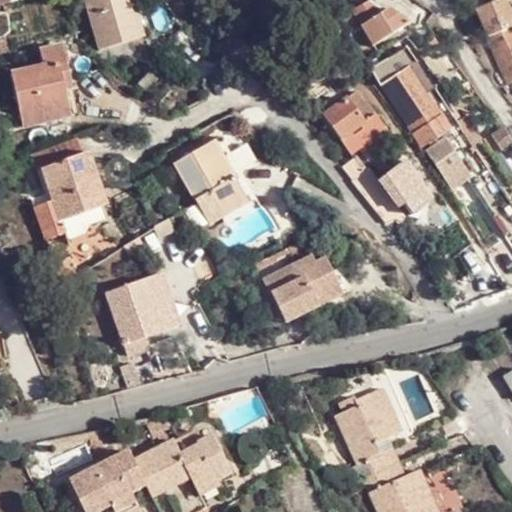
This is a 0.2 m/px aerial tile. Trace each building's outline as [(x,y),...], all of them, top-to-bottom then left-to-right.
[(100,0),(89,4),(106,50),(146,36),(134,0),(100,0)] [(487,39),(511,27),(510,24),(498,0),(493,0),(473,9),(487,39)] [(493,0),(498,0),(510,24),(511,22),(511,0),(493,0)] [(356,16),(365,39),(401,25),(391,2),(356,16)] [(487,39),(508,83),(511,80),(511,27),(487,39)] [(406,43),(365,70),(371,81),(391,67),(396,76),(382,84),(421,145),(427,142),(448,128),(424,91),(433,86),(406,43)] [(11,73),(17,99),(62,89),(70,87),(59,46),(37,51),(40,67),(11,73)] [(361,115),(369,109),(356,88),(347,94),(361,115)] [(62,89),(17,99),(20,115),(65,104),(62,89)] [(318,117),(339,142),(361,125),(343,99),(318,117)] [(361,125),(339,142),(347,155),(383,129),(374,117),(361,125)] [(448,128),(427,142),(430,146),(425,150),(444,179),(447,175),(456,187),(474,178),(446,136),(451,134),(448,128)] [(221,135),(213,140),(246,201),(222,214),(228,224),(260,205),(221,135)] [(181,159),(173,163),(209,223),(222,214),(246,201),(213,140),(181,159)] [(37,164),(51,203),(57,220),(65,217),(94,208),(81,172),(87,169),(80,150),(37,164)] [(386,225),(393,221),(396,218),(392,212),(385,202),(377,192),(371,185),(362,175),(352,162),(350,160),(342,167),(386,225)] [(57,220),(51,203),(35,208),(46,242),(70,234),(65,217),(57,220)] [(316,256),(255,287),(264,304),(275,298),(289,323),(348,294),(328,257),(319,262),(316,256)] [(104,296),(123,348),(172,331),(160,295),(152,299),(144,280),(104,296)] [(339,419),(366,482),(402,466),(396,453),(385,457),(379,447),(403,438),(382,395),(359,405),(357,400),(341,408),(345,417),(339,419)] [(137,456),(153,489),(157,497),(196,478),(205,495),(227,485),(221,475),(236,469),(215,432),(203,438),(197,427),(137,456)] [(137,456),(133,448),(71,479),(88,511),(105,511),(118,506),(121,511),(144,511),(138,496),(153,489),(137,456)] [(402,466),(366,482),(379,511),(438,511),(421,473),(407,479),(402,466)]
